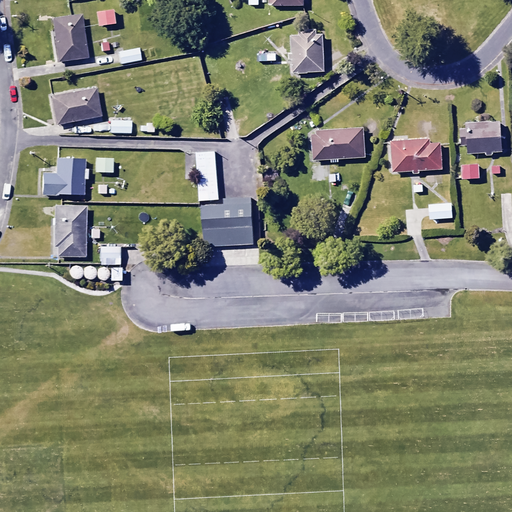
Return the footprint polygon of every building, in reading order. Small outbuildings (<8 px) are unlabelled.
[(258,0),(246,0),(246,9),(258,10),(258,0)] [(82,13),(50,15),(53,58),(85,56),(82,13)] [(113,13),(95,14),(97,30),(115,29),(113,13)] [(322,32),(292,31),(292,72),(322,73),(322,32)] [(138,51),(117,54),(119,68),(141,64),(138,51)] [(274,55),(261,55),(261,65),(274,65),(274,55)] [(48,93),(55,125),(100,115),(92,83),(48,93)] [(131,123),(108,122),(108,136),(131,137),(131,123)] [(461,123),(460,152),(500,153),(501,123),(461,123)] [(310,128),(312,157),(362,155),(361,125),(310,128)] [(389,136),(389,169),(441,169),(441,137),(389,136)] [(193,151),(197,200),(216,199),(213,150),(193,151)] [(42,171),(40,196),(82,198),(84,155),(56,153),(55,171),(42,171)] [(111,160),(94,160),(94,177),(111,177),(111,160)] [(478,167),(460,169),(461,184),(479,182),(478,167)] [(53,203),(50,253),(83,255),(86,205),(53,203)] [(199,204),(200,247),(250,245),(249,203),(199,204)] [(450,206),(427,208),(428,224),(451,223),(450,206)] [(120,249),(99,249),(100,268),(120,267),(120,249)] [(121,270),(110,270),(110,284),(121,284),(121,270)]
